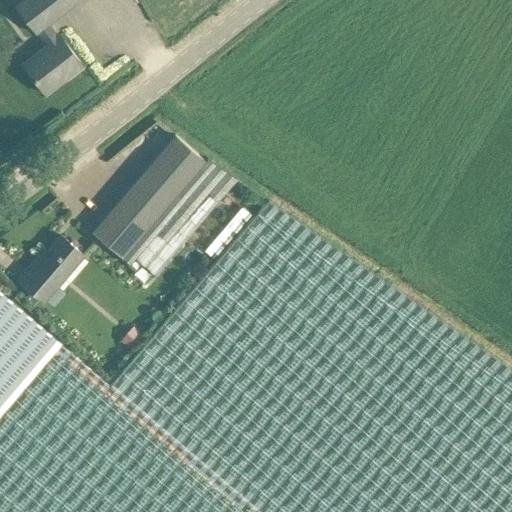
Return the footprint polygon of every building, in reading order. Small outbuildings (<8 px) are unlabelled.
[(22,63),(22,64),(45,94),(82,65),(59,34),(58,36),(48,23),(77,0),(21,0),(14,6),(35,33),(36,32),(46,44),(22,63)] [(154,273),(237,177),(207,157),(205,159),(175,133),(92,231),(129,262),(135,256),(154,273)] [(0,511),(511,511),(511,367),(269,199),(110,384),(61,342),(0,290),(0,511)] [(205,249),(214,257),(251,213),(242,206),(205,249)] [(37,257),(18,279),(43,300),(83,253),(61,235),(40,260),(37,257)]
